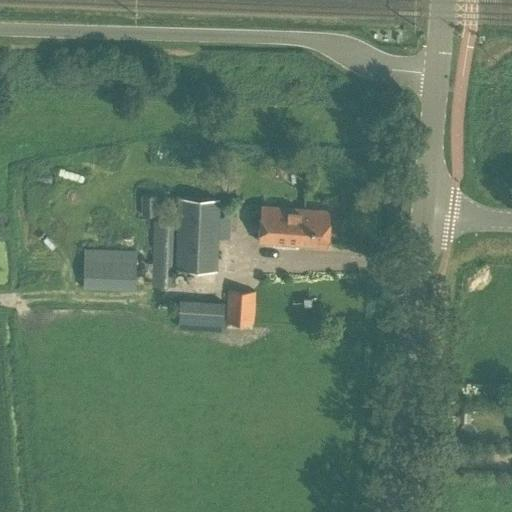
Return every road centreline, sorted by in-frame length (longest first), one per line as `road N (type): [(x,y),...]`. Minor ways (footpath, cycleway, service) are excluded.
road 1 (unclassified): [(437,73),(380,66),(309,38),(0,30)]
road 2 (tertiary): [(391,511),(421,213)]
road 3 (tertiary): [(421,213),(437,73)]
